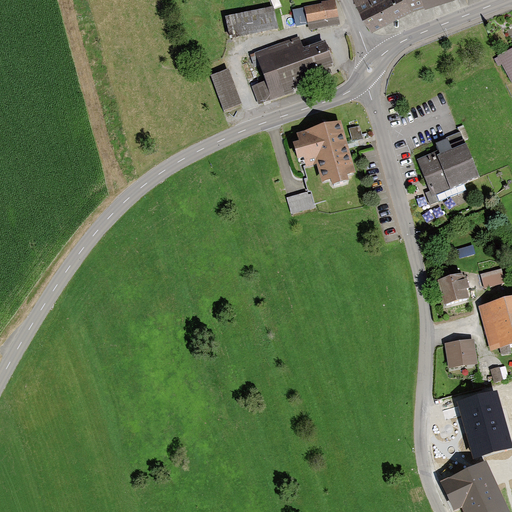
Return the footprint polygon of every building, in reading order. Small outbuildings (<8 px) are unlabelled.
[(322,5),(293,10),(296,28),(308,25),(309,32),(340,25),(335,0),(322,3),(322,5)] [(355,0),(371,31),(414,8),(425,4),(423,0),(355,0)] [(278,30),(273,8),(225,18),(230,41),(278,30)] [(299,38),(255,54),(265,82),(252,87),(258,106),(295,93),(293,89),(316,81),(314,75),(334,68),(325,42),(304,50),(299,38)] [(511,49),(498,57),(511,83),(511,49)] [(229,70),(211,77),(224,112),(242,105),(229,70)] [(342,122),(296,135),(299,144),(293,145),(298,162),(304,160),(307,169),(317,166),(322,185),(331,182),(333,189),(350,184),(348,178),(357,175),(342,122)] [(364,140),(360,126),(349,129),(353,143),(364,140)] [(439,152),(418,161),(431,193),(426,194),(431,206),(439,202),(437,196),(464,185),(479,179),(460,133),(442,140),(443,143),(436,146),(439,152)] [(467,191),(464,185),(437,196),(439,202),(467,191)] [(311,192),(287,199),(291,214),(315,207),(311,192)] [(473,246),(457,250),(460,260),(476,255),(473,246)] [(502,269),(481,275),(485,290),(506,284),(502,269)] [(463,276),(438,282),(444,307),(470,300),(467,292),(470,291),(467,281),(465,282),(463,276)] [(511,298),(479,308),(491,353),(511,347),(511,298)] [(474,341),(445,345),(449,370),(478,366),(474,341)] [(490,370),(494,383),(509,378),(505,365),(490,370)] [(511,445),(497,391),(458,402),(473,458),(511,447),(511,445)] [(510,511),(486,460),(440,481),(454,510),(461,507),(463,511),(510,511)]
